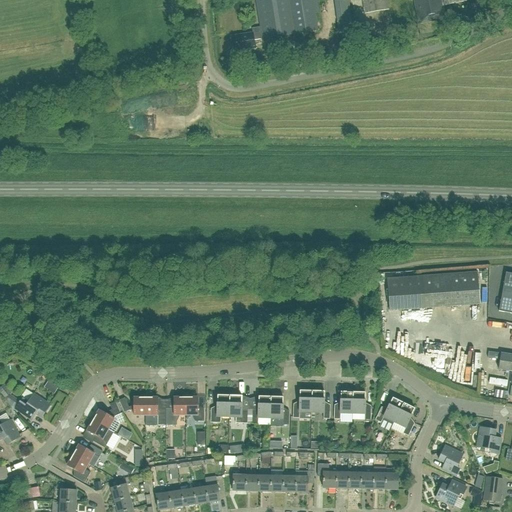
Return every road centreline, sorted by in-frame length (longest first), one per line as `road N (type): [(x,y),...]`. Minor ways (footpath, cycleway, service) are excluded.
road 1 (primary): [(511,195),(0,189)]
road 2 (unclassified): [(38,458),(105,373),(378,359),(443,406)]
road 3 (unclassified): [(511,5),(445,43),(394,60),(236,87),(220,79),(203,48),(199,0)]
